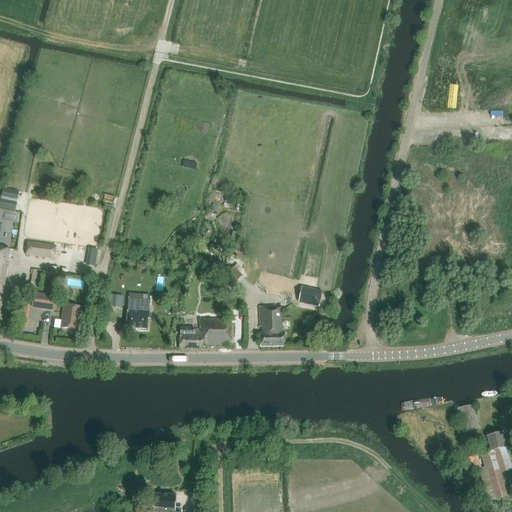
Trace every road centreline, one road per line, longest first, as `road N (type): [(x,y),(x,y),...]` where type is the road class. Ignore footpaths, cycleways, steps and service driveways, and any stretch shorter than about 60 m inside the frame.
road 1 (track): [(369,355),(376,263),(437,0)]
road 2 (tertiary): [(346,356),(93,357),(0,345)]
road 3 (track): [(221,511),(219,444),(336,440),(381,459),(435,511)]
road 4 (track): [(159,58),(103,272),(93,357)]
road 5 (tertiary): [(346,356),(511,338)]
